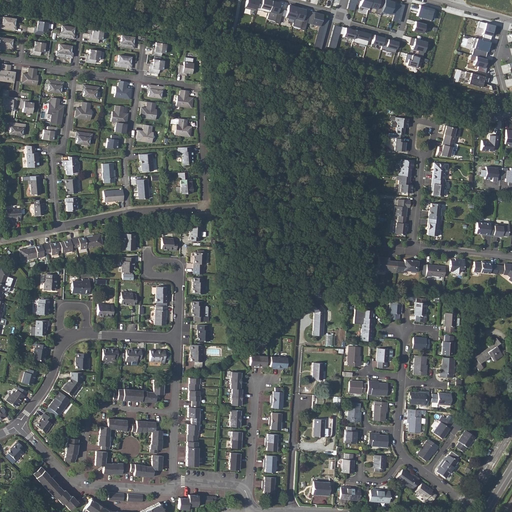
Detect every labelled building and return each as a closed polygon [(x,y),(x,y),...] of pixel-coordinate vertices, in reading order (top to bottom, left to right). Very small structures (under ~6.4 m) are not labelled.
[(256,9),(258,2),(254,1),(254,0),(246,0),(244,8),(255,11),(256,9)] [(258,2),(256,9),(268,13),(272,1),(268,0),(261,0),(261,3),(258,2)] [(275,22),(279,24),(283,10),(278,9),(280,2),(278,2),(278,3),(276,3),(276,2),(272,0),(272,1),(268,13),(267,19),(275,21),(275,22)] [(349,0),(347,9),(354,11),(356,0),(349,0)] [(404,5),(397,3),(392,21),(400,23),(404,5)] [(293,22),(297,7),(292,6),(291,6),(288,5),(286,10),(283,9),(283,10),(281,16),(288,17),(287,21),(293,22)] [(430,21),(433,9),(419,5),(416,16),(421,17),(420,19),(430,21)] [(301,8),(297,7),(292,26),(300,28),(300,29),(304,30),(306,23),(308,17),(304,15),(305,9),(303,9),(303,10),(301,9),(301,8)] [(313,12),(311,18),(308,17),(306,23),(319,26),(321,18),(322,14),(313,12)] [(0,22),(0,27),(15,30),(16,23),(15,23),(15,20),(16,20),(16,18),(3,16),(2,23),(0,22)] [(329,20),(321,18),(319,26),(313,47),(321,49),(329,20)] [(479,21),(478,27),(484,28),(482,39),(491,41),(495,21),(486,19),(485,22),(479,21)] [(36,28),(34,28),(33,33),(43,34),(43,31),(46,32),(48,23),(37,21),(37,26),(36,28)] [(425,24),(415,21),(412,30),(422,33),(425,24)] [(328,47),(335,49),(339,34),(341,27),(334,25),(328,47)] [(59,32),(58,36),(74,39),(75,31),(73,31),(73,30),(74,27),(61,26),(60,32),(59,32)] [(353,40),(355,30),(341,26),(339,34),(343,35),(342,37),(353,40)] [(91,37),(89,36),(89,41),(98,43),(98,39),(101,40),(103,30),(92,28),(91,34),(91,37)] [(366,46),(370,33),(364,32),(364,33),(361,32),(362,31),(355,30),(353,40),(352,42),(366,46)] [(383,39),(384,37),(374,34),(370,47),(375,48),(376,44),(381,46),(383,39)] [(119,42),(118,46),(134,49),(135,41),(134,41),(134,37),(122,35),(121,42),(119,42)] [(0,48),(12,51),(13,44),(11,44),(12,39),(0,37),(0,48)] [(422,58),(426,42),(410,37),(409,42),(411,42),(410,45),(412,46),(411,49),(417,51),(416,56),(418,57),(422,58)] [(488,47),(489,42),(474,38),(471,47),(473,48),(471,55),(485,59),(487,50),(486,49),(486,46),(488,47)] [(387,40),(383,39),(381,46),(380,49),(395,53),(398,41),(393,40),(388,39),(387,40)] [(33,49),(31,49),(30,54),(39,55),(40,52),(43,52),(45,43),(34,41),(33,46),(33,49)] [(152,50),(151,55),(160,56),(161,53),(164,53),(164,52),(165,44),(155,42),(154,48),(154,50),(152,50)] [(56,50),(55,54),(59,55),(71,57),(72,50),(70,49),(70,47),(71,46),(59,44),(58,50),(56,50)] [(88,57),(86,57),(86,62),(95,63),(95,60),(99,60),(100,51),(90,49),(89,54),(88,57)] [(417,61),(418,57),(416,56),(406,53),(404,59),(405,59),(404,62),(407,62),(406,65),(419,68),(421,61),(417,61)] [(116,62),(115,66),(131,68),(132,61),(130,61),(131,57),(119,55),(118,62),(116,62)] [(487,64),(489,60),(485,59),(471,55),(469,59),(474,61),(473,65),(478,66),(477,70),(485,73),(487,65),(486,65),(487,64)] [(151,66),(149,66),(149,71),(158,72),(159,69),(162,70),(163,60),(153,59),(152,64),(151,66)] [(178,74),(183,75),(183,73),(186,73),(191,74),(192,63),(183,61),(182,65),(179,64),(178,74)] [(10,65),(2,63),(1,70),(0,69),(0,79),(13,82),(14,72),(9,71),(10,65)] [(37,68),(28,67),(27,74),(22,73),(20,83),(36,85),(37,75),(36,75),(37,68)] [(482,85),(484,76),(465,71),(464,77),(469,78),(468,82),(482,85)] [(48,80),(47,87),(48,87),(47,91),(60,92),(61,86),(63,86),(63,82),(48,80)] [(127,81),(118,80),(117,86),(116,86),(114,96),(129,98),(131,88),(126,87),(127,81)] [(82,85),(81,93),(82,93),(82,96),(94,98),(95,91),(97,91),(98,87),(82,85)] [(163,87),(148,85),(147,92),(148,92),(147,96),(160,98),(161,91),(163,91),(163,87)] [(188,90),(180,89),(179,96),(177,95),(176,104),(176,105),(191,108),(193,98),(187,97),(188,90)] [(11,99),(8,98),(3,98),(1,108),(11,110),(12,106),(15,106),(16,98),(11,97),(11,99)] [(59,98),(51,97),(50,103),(48,103),(46,113),(61,115),(63,105),(58,105),(58,102),(59,98)] [(25,99),(20,98),(19,107),(22,108),(22,111),(31,112),(33,102),(27,101),(25,101),(25,99)] [(74,117),(90,120),(91,109),(89,109),(90,103),(82,101),(81,108),(76,107),(74,117)] [(155,103),(147,102),(146,108),(141,107),(139,117),(155,120),(156,110),(154,109),(155,103)] [(123,106),(115,105),(114,112),(112,112),(111,116),(111,117),(110,121),(126,124),(127,113),(122,113),(123,106)] [(407,119),(395,117),(394,121),(396,123),(395,134),(396,134),(403,135),(404,128),(404,126),(406,126),(407,119)] [(186,119),(178,118),(177,124),(176,124),(174,134),(189,136),(191,126),(186,125),(186,119)] [(9,122),(8,129),(9,129),(8,133),(21,135),(22,128),(24,128),(24,124),(9,122)] [(152,126),(144,124),(143,126),(143,130),(138,129),(136,139),(151,142),(153,132),(152,131),(152,126)] [(455,128),(444,125),(443,130),(444,130),(443,134),(444,134),(442,140),(453,143),(455,136),(453,136),(455,128)] [(52,139),(53,134),(53,132),(56,132),(56,127),(50,126),(47,126),(47,129),(43,128),(42,138),(52,139)] [(76,131),(74,139),(76,139),(76,140),(75,142),(87,144),(88,137),(90,137),(91,133),(76,131)] [(116,148),(117,144),(117,141),(119,142),(121,135),(111,134),(111,138),(108,137),(106,146),(116,148)] [(403,135),(396,134),(394,150),(404,151),(405,142),(402,142),(403,135)] [(496,147),(498,136),(489,135),(488,141),(486,141),(486,140),(482,140),(480,150),(486,150),(492,151),(492,147),(496,147)] [(453,143),(442,140),(441,145),(442,145),(441,147),(438,146),(436,155),(448,157),(450,150),(451,150),(453,143)] [(34,146),(27,145),(27,153),(26,153),(27,165),(27,167),(38,166),(38,152),(35,152),(34,146)] [(190,146),(177,147),(177,152),(180,152),(181,164),(182,164),(182,166),(183,167),(186,167),(187,166),(187,164),(191,163),(191,155),(192,155),(191,150),(190,146)] [(152,155),(152,153),(139,154),(139,159),(140,163),(141,170),(153,170),(152,155)] [(68,160),(62,159),(62,166),(66,166),(66,174),(71,174),(71,171),(78,171),(78,156),(68,156),(68,160)] [(397,161),(395,163),(395,169),(396,171),(398,171),(398,175),(399,175),(409,176),(410,168),(413,168),(413,161),(401,159),(401,161),(400,161),(397,161)] [(103,172),(102,173),(102,177),(103,179),(103,182),(114,181),(114,180),(114,178),(115,178),(114,175),(115,172),(113,172),(112,163),(102,163),(103,172)] [(447,164),(433,163),(433,168),(433,170),(432,170),(432,179),(443,180),(444,170),(446,171),(447,164)] [(500,179),(501,178),(502,169),(497,169),(497,167),(485,166),(485,169),(481,169),(480,176),(484,176),(484,179),(491,180),(491,181),(496,181),(496,179),(500,179)] [(508,185),(511,184),(511,167),(509,167),(509,170),(507,170),(507,168),(502,168),(502,169),(501,178),(505,178),(505,181),(508,182),(508,185)] [(187,171),(177,172),(178,179),(180,179),(180,187),(179,187),(180,193),(192,193),(191,187),(190,178),(188,178),(187,171)] [(409,176),(399,175),(398,184),(400,184),(399,192),(410,193),(411,185),(408,185),(409,176)] [(76,178),(63,179),(64,184),(65,183),(66,193),(69,193),(70,193),(73,193),(77,193),(76,178)] [(39,179),(30,180),(30,184),(31,195),(34,194),(34,195),(39,195),(39,188),(40,188),(39,179)] [(147,179),(135,179),(135,185),(137,185),(138,199),(148,198),(147,181),(147,179)] [(443,180),(432,179),(431,188),(432,188),(431,191),(431,195),(441,196),(442,189),(444,189),(445,185),(444,184),(444,180),(443,180)] [(123,200),(122,189),(103,190),(104,201),(118,200),(118,201),(123,200)] [(80,197),(64,198),(65,204),(66,204),(66,212),(74,211),(74,209),(78,209),(77,201),(80,201),(80,197)] [(42,199),(34,200),(34,204),(33,204),(34,215),(43,214),(43,210),(43,208),(45,208),(45,203),(42,203),(42,199)] [(409,200),(398,199),(397,206),(394,206),(393,215),(398,215),(405,216),(406,207),(409,207),(409,200)] [(428,210),(427,219),(441,220),(441,216),(439,216),(440,204),(430,203),(430,207),(429,210),(428,210)] [(20,220),(19,208),(6,209),(6,217),(8,216),(8,220),(16,219),(16,221),(20,220)] [(398,215),(397,223),(396,222),(395,234),(405,235),(406,228),(407,224),(404,223),(405,216),(398,215)] [(441,220),(427,219),(427,227),(427,235),(437,236),(437,228),(438,228),(439,224),(440,224),(441,220)] [(493,223),(476,221),(475,233),(482,234),(482,235),(492,236),(493,224),(493,223)] [(190,232),(189,232),(189,236),(188,236),(188,240),(198,241),(199,237),(200,237),(200,232),(201,232),(201,224),(190,224),(190,228),(190,232)] [(508,226),(493,224),(492,236),(501,237),(501,236),(507,236),(508,226)] [(122,239),(121,249),(134,250),(134,241),(134,234),(123,233),(123,239),(122,239)] [(92,235),(84,237),(86,248),(94,246),(102,245),(101,241),(102,240),(101,237),(100,237),(100,234),(92,236),(92,235)] [(84,237),(73,239),(74,246),(78,245),(79,249),(86,248),(84,237)] [(160,249),(164,249),(167,249),(167,250),(171,250),(171,251),(175,251),(176,241),(172,241),(172,239),(167,239),(167,238),(161,238),(160,249)] [(74,246),(73,239),(63,240),(63,241),(60,242),(62,252),(72,250),(71,247),(74,246)] [(56,242),(44,244),(46,253),(50,253),(51,255),(58,254),(56,242)] [(44,244),(34,246),(36,258),(43,256),(43,254),(46,253),(44,244)] [(36,258),(34,246),(26,248),(19,250),(19,254),(18,254),(19,258),(20,258),(21,261),(36,258)] [(194,259),(193,260),(193,263),(192,263),(192,268),(192,274),(202,274),(202,268),(202,264),(204,264),(204,259),(205,259),(205,253),(194,253),(194,256),(194,259)] [(132,272),(132,268),(132,266),(133,266),(133,265),(133,261),(134,261),(134,257),(124,257),(124,261),(122,261),(121,265),(121,272),(132,272)] [(389,258),(378,257),(378,269),(384,270),(386,272),(395,273),(395,272),(396,261),(391,261),(391,262),(389,262),(389,260),(389,258)] [(403,262),(396,261),(395,272),(402,273),(403,270),(409,271),(410,272),(414,272),(416,272),(417,261),(412,260),(411,261),(409,261),(409,260),(404,259),(403,262)] [(454,261),(449,260),(448,271),(453,271),(453,272),(461,272),(461,269),(462,269),(463,259),(458,259),(458,261),(454,261)] [(473,261),(472,272),(489,273),(496,274),(496,273),(497,265),(490,264),(490,262),(487,262),(486,263),(483,262),(483,261),(480,261),(480,262),(473,261)] [(444,266),(426,264),(425,276),(430,276),(431,275),(443,277),(444,266)] [(504,266),(497,265),(496,273),(502,274),(506,275),(509,277),(507,279),(511,282),(511,265),(510,264),(508,264),(506,267),(504,266)] [(0,283),(4,284),(4,285),(10,269),(6,268),(7,267),(3,266),(2,267),(0,266),(0,283)] [(54,290),(54,286),(54,283),(55,283),(55,278),(55,274),(45,273),(45,277),(44,277),(44,283),(43,283),(43,289),(54,290)] [(192,282),(192,286),(193,286),(193,290),(192,294),(204,294),(204,287),(203,287),(203,282),(202,282),(202,278),(192,278),(192,282)] [(72,280),(71,293),(82,293),(82,294),(89,294),(89,279),(82,279),(82,281),(72,280)] [(155,286),(154,302),(155,302),(160,302),(165,302),(166,298),(164,298),(164,294),(165,294),(165,287),(155,286)] [(120,303),(123,303),(126,303),(126,304),(130,304),(130,305),(134,305),(135,295),(131,294),(131,293),(126,293),(126,292),(120,292),(120,303)] [(426,300),(414,298),(413,315),(415,315),(414,321),(422,322),(423,316),(424,316),(426,300)] [(46,314),(46,311),(46,307),(47,307),(47,304),(48,304),(48,299),(38,299),(37,303),(36,303),(36,308),(35,307),(35,314),(46,314)] [(312,331),(312,335),(322,336),(324,309),(313,299),(306,307),(313,313),(312,331)] [(389,300),(388,313),(390,313),(389,319),(397,320),(398,314),(399,314),(401,301),(389,300)] [(191,306),(191,310),(192,310),(192,313),(192,317),(193,317),(193,321),(206,322),(207,308),(206,307),(203,307),(203,306),(201,306),(201,302),(191,302),(191,306)] [(97,314),(100,314),(103,315),(107,316),(111,316),(112,305),(103,304),(97,303),(97,314)] [(155,306),(154,306),(154,310),(153,324),(164,325),(164,315),(165,315),(165,306),(160,306),(155,306)] [(361,324),(360,340),(371,341),(372,328),(373,318),(372,318),(372,314),(370,310),(353,309),(352,323),(361,324)] [(445,326),(444,332),(452,332),(453,326),(454,327),(455,325),(458,325),(459,318),(455,318),(455,314),(444,313),(443,326),(445,326)] [(47,320),(34,320),(34,335),(40,335),(44,335),(45,326),(47,326),(47,320)] [(196,330),(196,334),(196,335),(197,335),(197,338),(197,341),(208,341),(208,335),(208,330),(207,330),(207,326),(196,326),(196,330)] [(442,341),(441,354),(452,355),(453,342),(452,342),(452,336),(444,335),(444,341),(442,341)] [(412,337),(412,348),(425,349),(425,348),(428,348),(429,340),(425,340),(425,338),(412,337)] [(477,361),(474,364),(478,370),(482,367),(479,364),(489,356),(493,361),(502,355),(498,350),(497,351),(494,347),(496,347),(495,346),(494,347),(490,342),(486,344),(489,347),(475,358),(477,361)] [(46,345),(34,343),(34,347),(32,347),(31,353),(33,353),(32,360),(43,361),(44,354),(46,345)] [(201,346),(189,345),(189,351),(189,355),(190,355),(190,358),(190,362),(193,362),(201,362),(201,346)] [(359,363),(358,362),(358,356),(359,347),(348,346),(346,365),(359,366),(359,363)] [(108,349),(105,349),(101,349),(100,360),(107,360),(107,359),(112,359),(112,358),(116,358),(116,348),(112,348),(108,348),(108,349)] [(377,348),(376,361),(377,361),(377,367),(385,368),(385,362),(387,362),(387,357),(390,357),(391,356),(392,349),(388,349),(377,348)] [(130,350),(128,350),(124,350),(124,361),(130,361),(130,360),(135,361),(135,359),(139,359),(139,349),(135,349),(131,349),(130,350)] [(148,350),(148,361),(159,361),(158,362),(160,363),(163,363),(163,360),(163,350),(155,350),(148,350)] [(74,356),(74,361),(74,364),(74,368),(85,368),(85,362),(85,357),(87,357),(87,353),(74,353),(74,356)] [(254,366),(257,366),(261,366),(261,365),(266,365),(267,355),(262,355),(262,354),(258,354),(255,354),(250,354),(249,364),(254,364),(254,366)] [(274,367),(277,368),(281,368),(281,366),(286,366),(286,357),(282,356),(278,355),(275,355),(275,356),(270,356),(269,365),(274,365),(274,367)] [(425,356),(414,355),(413,371),(413,375),(425,376),(426,372),(424,372),(425,365),(425,356)] [(441,373),(439,373),(439,376),(451,378),(452,375),(452,374),(453,358),(442,358),(441,367),(441,373)] [(312,362),(311,378),(321,379),(322,362),(312,362)] [(23,371),(20,382),(30,385),(32,378),(33,379),(35,371),(27,368),(26,372),(23,371)] [(79,372),(69,371),(69,378),(66,382),(65,385),(64,384),(61,389),(69,395),(79,383),(79,374),(79,372)] [(230,375),(229,379),(229,383),(230,383),(229,387),(231,387),(231,392),(230,392),(230,395),(229,399),(230,399),(230,404),(240,404),(240,400),(242,400),(242,396),(243,393),(241,393),(241,388),(240,388),(240,383),(242,384),(242,380),(242,376),(241,376),(241,372),(231,371),(230,376),(230,375)] [(185,447),(185,456),(185,465),(196,465),(196,456),(197,447),(196,447),(196,438),(197,429),(198,420),(198,412),(198,404),(198,395),(198,386),(198,377),(187,377),(187,386),(187,395),(187,400),(190,400),(190,404),(190,407),(187,407),(186,412),(186,417),(190,417),(190,420),(190,424),(186,424),(186,428),(186,437),(185,447)] [(112,398),(121,399),(130,400),(140,400),(154,401),(154,393),(161,393),(162,384),(162,379),(151,378),(151,383),(152,384),(151,390),(146,390),(140,389),(131,388),(121,388),(112,388),(112,398)] [(348,381),(347,392),(360,393),(361,392),(364,392),(364,384),(361,383),(361,382),(348,381)] [(367,381),(366,393),(385,395),(386,384),(377,383),(371,383),(371,381),(367,381)] [(270,395),(270,402),(271,402),(271,407),(281,407),(281,403),(282,403),(283,396),(282,396),(282,391),(280,391),(281,387),(274,387),(274,390),(272,390),(272,395),(270,395)] [(14,407),(16,404),(18,401),(18,402),(19,401),(21,398),(21,399),(24,396),(16,390),(14,392),(12,391),(9,396),(9,395),(5,400),(14,407)] [(55,395),(53,397),(47,406),(57,414),(59,410),(60,411),(64,405),(69,399),(57,390),(54,395),(55,395)] [(424,393),(418,393),(409,392),(408,403),(411,404),(423,405),(423,404),(427,404),(428,392),(424,392),(424,393)] [(431,394),(430,402),(436,402),(436,404),(449,405),(450,394),(437,393),(437,394),(431,394)] [(387,402),(374,401),(374,404),(374,405),(372,420),(384,421),(384,413),(385,406),(386,406),(387,402)] [(360,419),(358,419),(358,412),(359,403),(348,402),(346,422),(359,423),(360,419)] [(228,413),(228,417),(228,420),(229,420),(228,425),(239,426),(239,421),(241,421),(241,418),(241,414),(239,414),(240,409),(230,409),(229,413),(228,413)] [(407,413),(407,417),(408,417),(408,423),(407,432),(418,433),(420,414),(420,410),(407,409),(407,413)] [(36,422),(34,425),(44,432),(48,427),(47,427),(50,423),(49,421),(51,419),(42,412),(39,415),(40,416),(36,421),(36,422)] [(269,416),(268,419),(268,423),(270,423),(269,428),(279,429),(280,424),(281,420),(281,417),(280,417),(280,412),(271,412),(270,416),(269,416)] [(440,422),(432,433),(441,439),(449,428),(447,427),(451,423),(442,416),(439,421),(440,422)] [(97,435),(96,440),(96,444),(100,444),(100,448),(107,449),(108,440),(107,440),(108,435),(108,428),(114,429),(119,430),(119,431),(128,431),(128,423),(124,423),(125,419),(120,419),(115,419),(106,418),(105,426),(98,426),(98,434),(97,435)] [(313,419),(313,428),(314,428),(314,436),(322,437),(323,420),(313,419)] [(131,423),(130,431),(138,432),(139,431),(144,432),(144,431),(150,431),(150,438),(149,443),(148,452),(156,452),(156,449),(160,449),(160,444),(160,439),(160,438),(160,430),(153,429),(153,421),(145,421),(139,420),(135,420),(134,424),(131,423)] [(354,427),(346,427),(346,430),(344,430),(343,443),(354,444),(355,431),(354,431),(354,427)] [(230,435),(229,439),(229,442),(230,442),(229,447),(239,448),(240,443),(242,443),(242,439),(242,436),(240,435),(240,431),(231,430),(230,435)] [(458,442),(455,447),(462,451),(465,447),(466,448),(474,437),(465,430),(457,441),(458,442)] [(63,452),(64,452),(63,461),(73,462),(74,453),(76,444),(77,435),(66,433),(65,442),(64,442),(63,452)] [(264,437),(264,441),(264,444),(266,445),(266,449),(275,450),(276,445),(277,442),(277,438),(276,438),(276,434),(267,433),(266,437),(264,437)] [(378,435),(372,435),(372,433),(368,433),(367,446),(386,447),(387,436),(378,435)] [(438,447),(427,439),(416,455),(425,461),(431,454),(434,449),(436,450),(438,447)] [(8,449),(6,451),(7,452),(13,458),(14,460),(22,452),(20,450),(23,447),(15,440),(10,446),(11,446),(8,449)] [(94,455),(93,465),(102,465),(101,472),(111,473),(116,473),(120,474),(120,470),(124,470),(125,463),(124,463),(116,462),(116,463),(111,462),(111,463),(104,462),(104,456),(105,456),(105,452),(105,451),(94,450),(94,455)] [(228,456),(228,459),(227,463),(228,463),(228,468),(238,469),(238,464),(240,464),(240,460),(240,457),(239,457),(239,452),(229,452),(229,456),(228,456)] [(138,464),(130,463),(130,471),(133,471),(133,475),(138,475),(143,475),(152,476),(152,469),(160,469),(161,460),(161,455),(151,454),(151,455),(150,460),(151,460),(151,466),(143,466),(144,465),(138,465),(138,464)] [(342,459),(341,472),(352,473),(353,460),(352,460),(352,454),(344,454),(344,459),(342,459)] [(263,459),(263,462),(262,465),(264,465),(264,470),(274,471),(274,466),(275,466),(275,463),(275,460),(275,455),(265,455),(265,459),(263,459)] [(385,456),(374,455),(373,468),(374,468),(374,472),(382,472),(382,469),(384,469),(385,456)] [(442,460),(440,463),(451,470),(456,462),(448,455),(446,458),(443,461),(442,460)] [(36,477),(35,478),(42,485),(48,492),(54,498),(55,497),(62,505),(63,504),(69,510),(77,502),(71,496),(70,497),(63,490),(62,490),(56,484),(50,477),(43,470),(37,463),(30,470),(36,477)] [(439,467),(437,469),(435,472),(444,478),(451,470),(440,463),(438,466),(439,467)] [(415,478),(409,474),(402,469),(395,478),(411,489),(418,479),(415,477),(415,478)] [(261,480),(261,484),(261,487),(263,487),(262,492),(272,493),(272,488),(273,488),(273,484),(274,481),(273,481),(273,476),(263,476),(263,480),(261,480)] [(311,494),(323,495),(323,494),(328,494),(328,483),(312,481),(311,494)] [(421,483),(415,492),(425,499),(426,498),(431,502),(435,495),(431,492),(432,490),(421,483)] [(346,488),(343,488),(339,487),(339,499),(348,500),(349,487),(346,487),(346,488)] [(349,487),(348,500),(358,500),(359,489),(356,489),(353,489),(353,487),(349,487)] [(375,491),(372,490),(369,490),(368,501),(378,502),(379,489),(375,489),(375,491)] [(379,489),(378,502),(386,503),(388,503),(389,491),(386,491),(383,491),(383,489),(379,489)] [(109,492),(108,499),(123,500),(124,493),(109,492)] [(128,493),(127,501),(142,502),(143,494),(128,493)] [(187,509),(187,505),(197,506),(197,502),(212,503),(212,498),(215,498),(215,496),(197,495),(188,494),(188,498),(178,497),(178,508),(187,509)] [(83,511),(109,511),(110,511),(91,498),(82,511),(83,511)] [(163,511),(158,502),(138,511),(163,511)]
